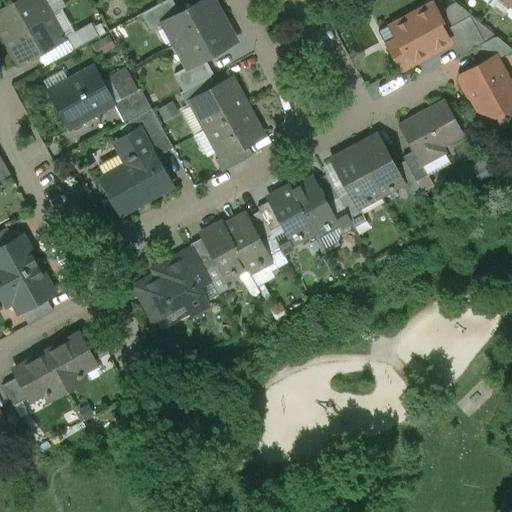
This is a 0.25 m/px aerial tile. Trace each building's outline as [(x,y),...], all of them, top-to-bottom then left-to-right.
[(16,0),(0,9),(0,26),(6,38),(49,15),(40,0),(16,0)] [(172,0),(164,0),(141,13),(150,30),(166,22),(165,20),(179,12),(172,0)] [(201,0),(179,12),(165,20),(166,22),(177,43),(221,19),(210,0),(201,0)] [(429,5),(393,25),(400,38),(388,45),(401,68),(449,41),(429,5)] [(49,15),(6,38),(20,63),(62,39),(49,15)] [(469,17),(451,27),(458,40),(454,42),(460,52),(482,40),(469,17)] [(221,19),(177,43),(189,65),(190,66),(205,58),(233,42),(221,19)] [(496,35),(474,47),(483,64),(495,57),(496,58),(511,49),(511,48),(496,35)] [(483,64),(462,75),(461,79),(469,95),(472,96),(479,108),(491,112),(511,100),(511,88),(496,58),(495,57),(483,64)] [(205,58),(190,66),(189,65),(174,73),(183,90),(210,75),(213,74),(205,58)] [(94,66),(49,91),(69,128),(114,103),(94,66)] [(183,90),(180,92),(187,104),(192,101),(192,100),(216,87),(210,75),(183,90)] [(216,87),(192,100),(192,101),(207,128),(246,107),(231,79),(216,87)] [(140,88),(114,103),(124,122),(129,120),(151,108),(140,88)] [(444,100),(399,124),(413,150),(421,164),(422,164),(444,151),(441,146),(463,134),(444,100)] [(167,120),(182,114),(176,101),(161,108),(167,120)] [(246,107),(207,128),(222,155),(223,156),(247,143),(262,135),(246,107)] [(172,146),(151,108),(129,120),(134,131),(119,139),(132,163),(153,152),(155,156),(172,146)] [(395,166),(378,136),(355,148),(379,192),(389,187),(390,189),(393,187),(392,185),(401,180),(402,180),(395,166)] [(247,143),(223,156),(222,155),(215,158),(222,171),(253,154),(247,143)] [(355,148),(332,161),(349,190),(356,205),(357,204),(367,199),(368,201),(370,199),(369,198),(379,192),(355,148)] [(421,164),(413,150),(403,156),(405,160),(416,180),(427,174),(422,164),(421,164)] [(132,163),(105,178),(123,210),(170,184),(155,156),(153,152),(132,163)] [(11,175),(0,155),(0,180),(1,181),(11,175)] [(426,166),(430,174),(453,162),(449,155),(426,166)] [(416,180),(405,160),(395,166),(402,180),(401,180),(410,197),(421,190),(416,180)] [(338,196),(326,174),(316,179),(329,203),(339,197),(338,196)] [(316,179),(303,187),(301,183),(292,188),(290,185),(289,185),(316,235),(330,227),(327,222),(336,218),(329,203),(316,179)] [(289,185),(279,191),(281,194),(268,201),(281,225),(289,239),(297,234),(300,239),(313,232),(315,235),(316,235),(289,185)] [(366,220),(357,204),(356,205),(349,190),(338,196),(339,197),(355,226),(366,220)] [(268,201),(257,207),(259,210),(270,230),(281,225),(268,201)] [(270,230),(259,210),(248,217),(260,239),(272,234),(270,230)] [(260,239),(248,217),(236,224),(234,221),(224,226),(247,267),(248,270),(262,263),(260,259),(268,254),(260,239)] [(224,226),(222,222),(213,227),(215,231),(202,238),(216,264),(223,275),(231,270),(233,274),(247,267),(224,226)] [(7,226),(0,230),(0,247),(14,240),(7,226)] [(0,247),(0,284),(37,264),(32,254),(26,252),(28,247),(21,236),(14,240),(0,247)] [(216,264),(202,238),(191,244),(193,247),(193,248),(205,270),(216,264)] [(193,248),(192,247),(167,261),(173,271),(186,264),(198,287),(210,280),(193,248)] [(37,264),(0,284),(0,293),(5,303),(11,300),(15,301),(20,311),(21,310),(46,297),(53,293),(47,282),(41,280),(43,274),(37,264)] [(198,287),(186,264),(173,271),(142,288),(159,317),(184,303),(191,314),(208,305),(198,287)] [(46,297),(21,310),(28,323),(53,310),(46,297)] [(97,331),(82,340),(93,361),(109,352),(97,331)] [(78,333),(46,350),(67,388),(85,378),(80,368),(93,361),(82,340),(78,333)] [(46,350),(14,368),(18,375),(29,396),(43,388),(48,398),(67,388),(46,350)] [(18,375),(2,384),(13,405),(29,396),(18,375)]
